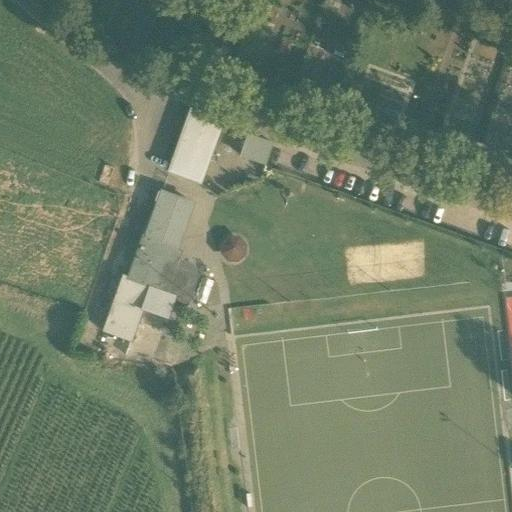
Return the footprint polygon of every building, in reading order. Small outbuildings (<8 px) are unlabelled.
[(190,110),(167,173),(199,184),(222,122),(190,110)] [(246,135),(238,158),(265,167),(273,143),(246,135)] [(142,237),(127,280),(126,281),(174,298),(178,299),(179,301),(184,303),(190,300),(191,295),(190,293),(196,277),(192,269),(175,263),(163,258),(166,248),(175,251),(192,205),(160,193),(144,237),(142,237)] [(236,242),(229,242),(224,247),(224,254),(228,259),(235,259),(240,254),(241,248),(236,242)] [(126,281),(127,280),(122,278),(102,333),(130,342),(141,311),(166,320),(174,298),(126,281)]
